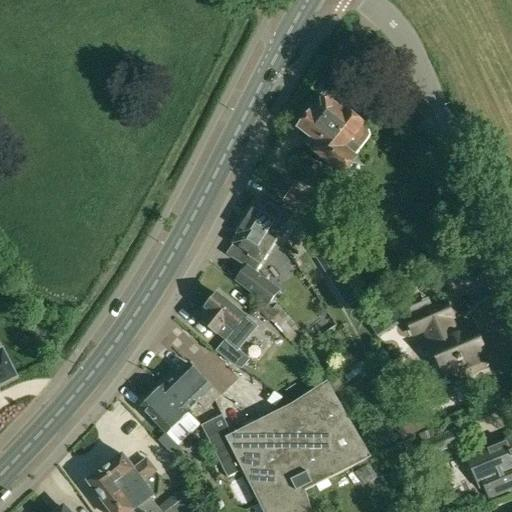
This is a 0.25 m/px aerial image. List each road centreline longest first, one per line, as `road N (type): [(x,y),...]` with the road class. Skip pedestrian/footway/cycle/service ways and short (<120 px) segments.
road 1 (primary): [(0,474),(139,308),(308,0)]
road 2 (residential): [(511,286),(413,53),(386,20),(355,0)]
